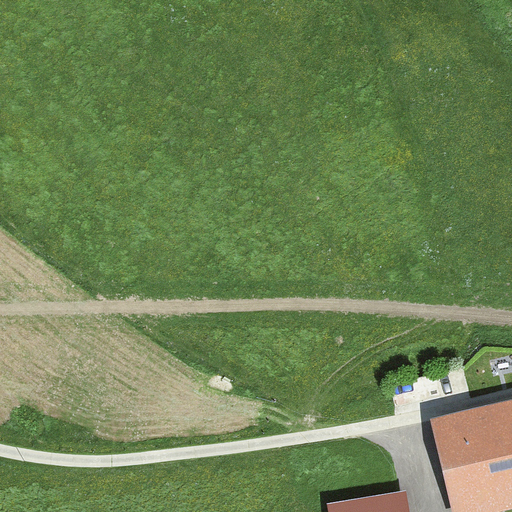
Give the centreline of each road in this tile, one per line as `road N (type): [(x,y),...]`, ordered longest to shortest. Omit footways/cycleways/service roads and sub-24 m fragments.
road 1 (unclassified): [(0,449),(51,460),(207,452),(511,392)]
road 2 (track): [(0,309),(267,304),(511,320)]
